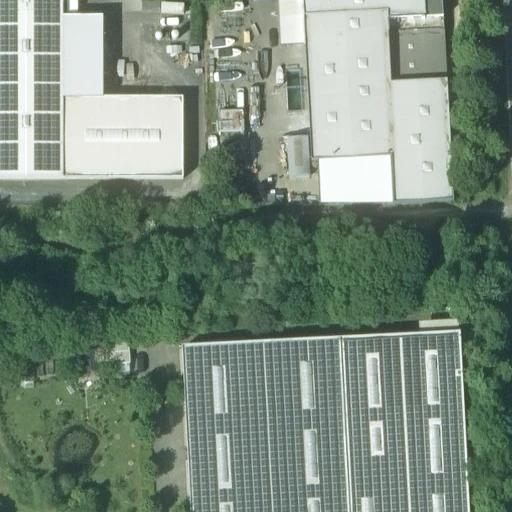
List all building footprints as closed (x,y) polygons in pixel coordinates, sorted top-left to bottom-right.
[(62,0),(0,0),(0,181),(63,181),(63,102),(62,0)] [(302,0),(311,164),(391,160),(394,207),(453,204),(447,84),(391,87),(388,36),(444,33),(441,0),(302,0)] [(183,102),(63,102),(63,181),(183,181),(183,102)] [(307,140),(287,141),(289,180),(310,178),(307,140)] [(468,511),(460,336),(340,342),(348,511),(468,511)] [(348,511),(340,342),(182,350),(190,511),(348,511)]
